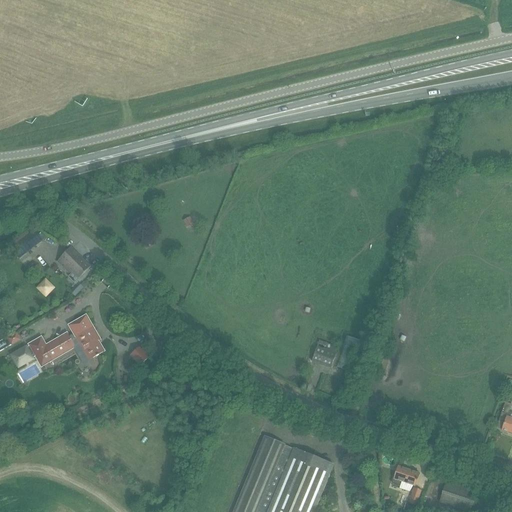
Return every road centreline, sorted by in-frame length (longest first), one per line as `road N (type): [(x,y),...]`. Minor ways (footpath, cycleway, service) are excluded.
road 1 (primary): [(511,53),(0,180)]
road 2 (unclassified): [(511,38),(0,157)]
road 3 (primary): [(0,193),(160,148),(511,79)]
road 4 (unclassified): [(511,478),(289,399),(216,355),(72,230)]
